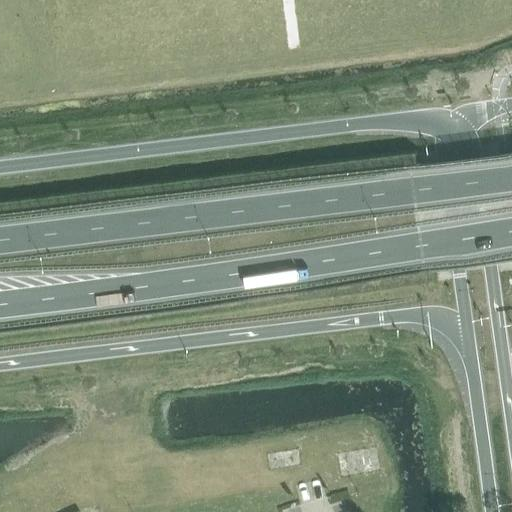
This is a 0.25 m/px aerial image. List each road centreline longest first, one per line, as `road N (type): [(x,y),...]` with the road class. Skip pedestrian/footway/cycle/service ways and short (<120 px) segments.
road 1 (trunk): [(0,300),(511,227)]
road 2 (trunk): [(511,172),(0,236)]
road 3 (trunk): [(0,365),(415,317),(453,327),(471,356)]
road 4 (trunk): [(456,133),(394,121),(0,168)]
road 5 (secondary): [(511,382),(478,182),(456,133)]
road 6 (secondary): [(456,133),(449,197),(471,356)]
road 7 (secondary): [(471,356),(491,511)]
